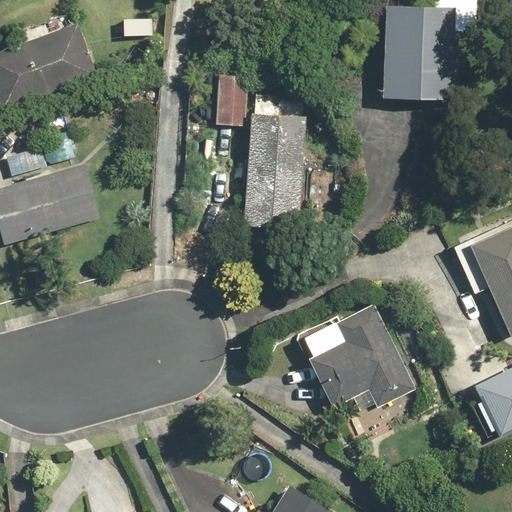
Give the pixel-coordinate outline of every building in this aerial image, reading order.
[(456,7),(387,5),(383,97),(452,100),(456,7)] [(97,76),(76,21),(51,31),(48,23),(33,29),(36,37),(0,50),(0,95),(6,111),(97,76)] [(250,124),(251,93),(252,66),(218,65),(216,123),(250,124)] [(251,93),(250,124),(246,225),(300,227),(305,96),(251,93)] [(5,155),(11,176),(52,166),(46,145),(5,155)] [(86,165),(0,188),(0,224),(5,244),(100,218),(86,165)] [(475,289),(488,283),(511,333),(511,332),(511,219),(456,245),(475,289)] [(375,298),(336,317),(345,335),(311,352),(335,403),(355,394),(362,410),(416,384),(375,298)] [(503,433),(511,428),(511,366),(479,382),(503,433)] [(332,511),(333,511),(287,483),(268,511),(332,511)]
